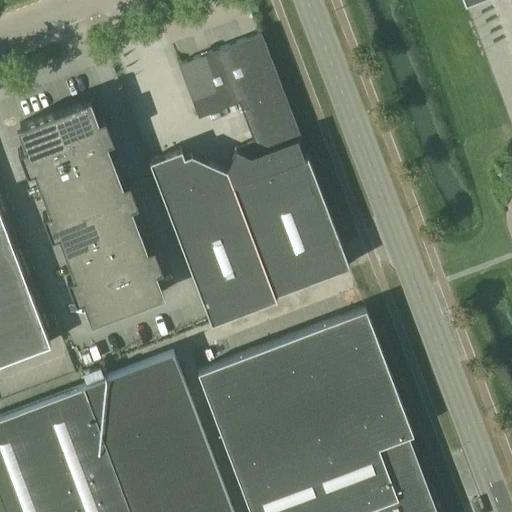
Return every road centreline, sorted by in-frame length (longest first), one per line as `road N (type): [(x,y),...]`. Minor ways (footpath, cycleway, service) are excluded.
road 1 (unknown): [(0,158),(70,334),(96,340),(173,299),(177,277),(95,69),(77,72)]
road 2 (tertiary): [(499,511),(306,0)]
